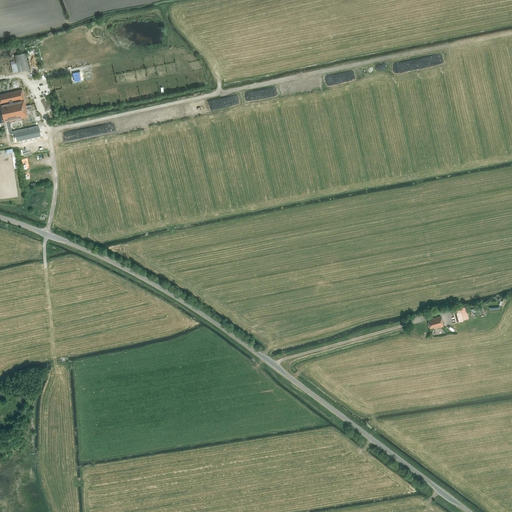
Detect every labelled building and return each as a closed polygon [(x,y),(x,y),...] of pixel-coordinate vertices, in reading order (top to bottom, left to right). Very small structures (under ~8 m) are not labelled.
[(16,59),(10,61),(13,73),(29,70),(26,53),(15,55),(16,59)] [(72,73),(74,81),(83,79),(81,71),(72,73)] [(0,123),(4,123),(6,133),(31,127),(28,117),(27,113),(27,112),(27,111),(32,110),(31,105),(26,106),(23,90),(0,95),(0,123)] [(460,308),(453,310),(456,322),(463,320),(460,308)] [(443,326),(441,316),(433,318),(433,320),(428,321),(430,328),(436,327),(437,328),(443,326)]
